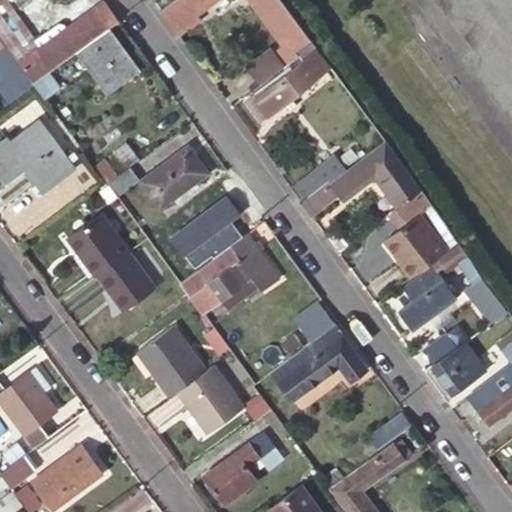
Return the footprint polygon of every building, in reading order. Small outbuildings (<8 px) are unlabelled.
[(0,35),(7,44),(33,81),(76,50),(108,27),(119,20),(104,0),(67,27),(64,22),(58,22),(33,40),(4,1),(0,3),(0,35)] [(178,0),(163,11),(180,34),(193,24),(190,21),(198,15),(217,0),(178,0)] [(280,0),(247,0),(292,59),(312,44),(280,0)] [(190,21),(193,24),(201,18),(198,15),(190,21)] [(108,27),(76,50),(105,91),(137,67),(108,27)] [(312,44),(292,59),(282,68),(284,71),(253,96),(268,117),(331,69),(312,44)] [(245,96),(236,103),(244,113),(252,106),(245,96)] [(45,192),(77,168),(40,119),(14,139),(12,136),(0,144),(0,170),(9,182),(28,168),(45,192)] [(420,192),(384,142),(346,170),(303,203),(313,217),(340,197),(342,201),(374,177),(378,182),(398,209),(420,192)] [(160,206),(207,173),(189,148),(142,181),(160,206)] [(336,157),(292,189),(303,203),(346,170),(336,157)] [(106,158),(95,166),(107,183),(118,175),(106,158)] [(118,175),(107,183),(117,196),(140,179),(131,166),(118,175)] [(346,205),(378,182),(374,177),(342,201),(346,205)] [(431,206),(420,192),(398,209),(390,215),(401,229),(420,215),(431,206)] [(83,260),(96,278),(98,277),(130,252),(103,214),(68,239),(78,254),(81,252),(86,258),(83,260)] [(447,251),(420,215),(401,229),(390,237),(406,259),(402,262),(413,276),(447,251)] [(179,281),(189,294),(200,310),(219,297),(251,273),(259,268),(243,245),(252,238),(247,231),(179,281)] [(260,236),(254,241),(257,246),(263,240),(260,236)] [(406,259),(390,237),(386,240),(402,262),(406,259)] [(254,241),(252,238),(243,245),(259,268),(251,273),(257,281),(260,286),(277,274),(257,246),(254,241)] [(467,256),(459,245),(442,257),(449,268),(456,263),(467,256)] [(130,252),(98,277),(125,314),(158,290),(130,252)] [(467,256),(456,263),(471,284),(481,276),(467,256)] [(416,329),(459,298),(435,265),(405,286),(414,300),(402,310),(416,329)] [(257,281),(251,273),(219,297),(224,305),(257,281)] [(466,288),(492,324),(508,313),(481,276),(471,284),(466,288)] [(310,340),(336,321),(318,297),(292,316),(310,340)] [(366,363),(336,321),(310,340),(304,344),(291,353),(270,367),(292,397),(337,364),(347,377),(366,363)] [(511,323),(499,333),(506,344),(502,347),(511,361),(511,323)] [(139,355),(172,399),(179,393),(209,371),(176,327),(139,355)] [(291,353),(304,344),(295,331),(282,341),(291,353)] [(435,362),(455,348),(446,334),(425,349),(435,362)] [(467,343),(434,366),(454,394),(486,370),(467,343)] [(369,366),(366,363),(347,377),(349,381),(369,366)] [(511,363),(468,396),(491,426),(511,410),(511,363)] [(209,371),(179,393),(211,436),(249,409),(217,365),(209,371)] [(9,390),(0,377),(0,398),(0,399),(35,445),(49,436),(41,425),(53,415),(49,410),(55,405),(33,373),(9,390)] [(49,410),(53,415),(60,411),(55,405),(49,410)] [(386,444),(412,425),(404,413),(378,432),(386,444)] [(247,470),(274,450),(263,435),(206,477),(228,506),(258,485),(247,470)] [(73,499),(105,474),(84,445),(82,447),(75,437),(54,452),(61,461),(51,468),(73,499)] [(344,504),(360,493),(406,460),(404,458),(410,454),(402,441),(395,445),(394,443),(332,488),(344,504)] [(341,478),(349,471),(344,464),(335,470),(341,478)] [(17,484),(26,476),(19,466),(9,473),(17,484)] [(322,511),(304,488),(273,511),(322,511)] [(0,511),(18,511),(27,506),(17,493),(0,504),(0,511)] [(349,511),(365,500),(360,493),(344,504),(349,511)] [(373,511),(365,500),(349,511),(373,511)]
